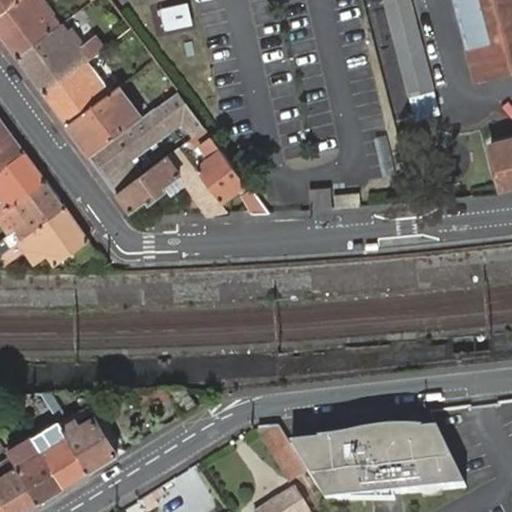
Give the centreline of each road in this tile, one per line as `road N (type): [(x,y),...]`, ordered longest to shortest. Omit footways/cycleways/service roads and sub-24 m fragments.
road 1 (residential): [(511,215),(132,243),(0,80)]
road 2 (residential): [(511,382),(260,406),(84,511)]
